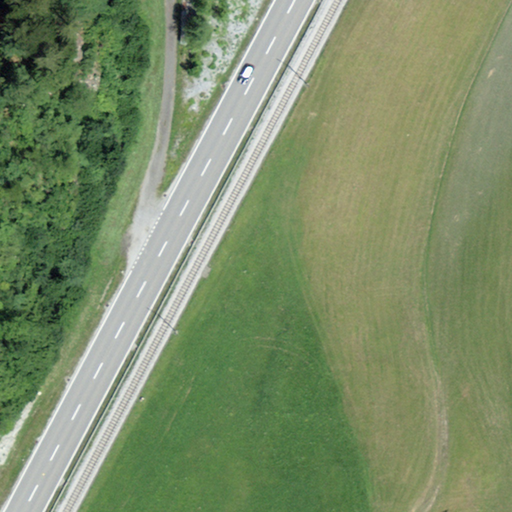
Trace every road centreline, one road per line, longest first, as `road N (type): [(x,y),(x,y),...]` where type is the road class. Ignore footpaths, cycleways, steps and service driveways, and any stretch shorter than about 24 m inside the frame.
road 1 (secondary): [(23,511),(294,0)]
road 2 (track): [(171,0),(169,101),(147,211),(163,247)]
